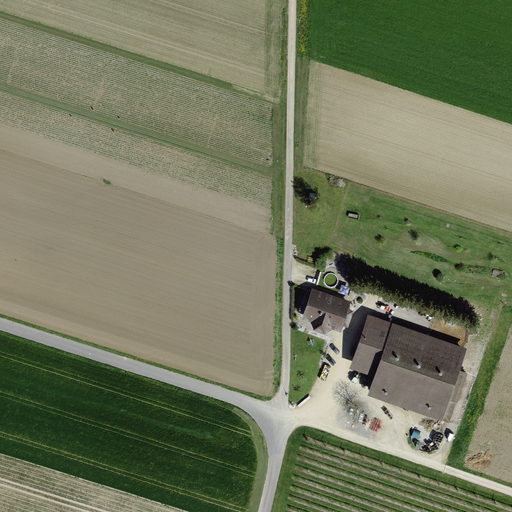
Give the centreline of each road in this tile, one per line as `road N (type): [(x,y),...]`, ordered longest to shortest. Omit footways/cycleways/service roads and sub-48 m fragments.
road 1 (track): [(511,493),(279,413),(292,0)]
road 2 (unclassified): [(0,324),(279,413),(262,511)]
